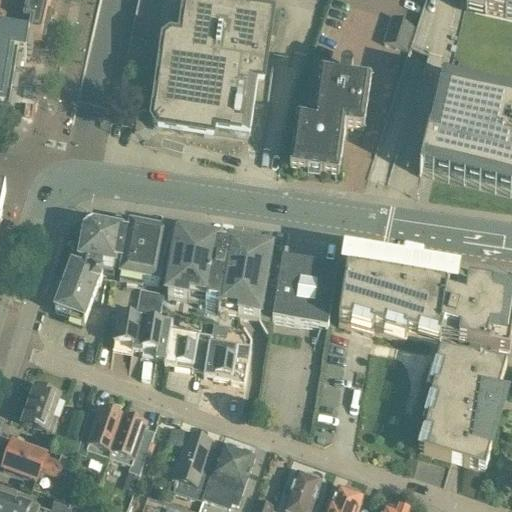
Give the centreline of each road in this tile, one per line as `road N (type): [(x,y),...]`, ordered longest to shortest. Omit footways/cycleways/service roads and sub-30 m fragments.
road 1 (residential): [(469,511),(18,348)]
road 2 (tertiary): [(511,248),(79,178)]
road 3 (tertiary): [(18,348),(63,204),(79,178)]
road 4 (tertiary): [(79,178),(34,204),(0,314)]
